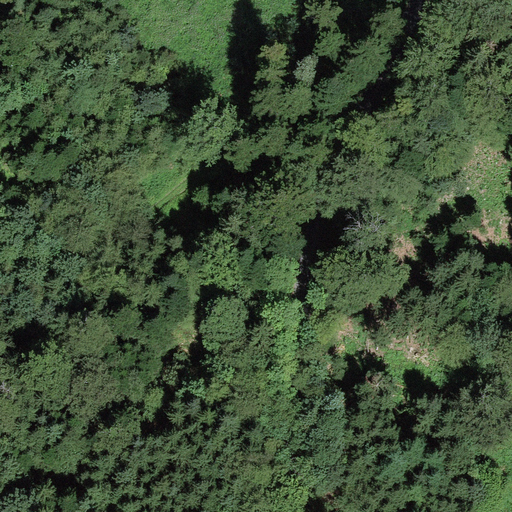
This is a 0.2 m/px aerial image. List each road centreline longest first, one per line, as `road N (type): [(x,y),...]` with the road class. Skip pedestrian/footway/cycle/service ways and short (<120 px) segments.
road 1 (track): [(0,276),(106,234),(243,152),(511,38)]
road 2 (tertiary): [(421,0),(314,234),(300,315),(293,511)]
road 3 (track): [(120,224),(198,244),(300,315)]
